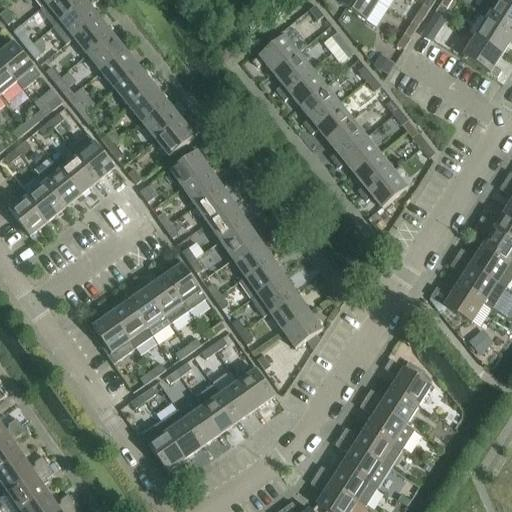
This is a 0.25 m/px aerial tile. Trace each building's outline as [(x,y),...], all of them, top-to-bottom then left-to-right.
[(57,0),(33,0),(42,11),(41,12),(42,13),(57,0)] [(86,4),(82,0),(57,0),(42,13),(55,29),(60,24),(61,25),(86,4)] [(379,5),(371,0),(333,0),(332,2),(367,24),(379,5)] [(428,0),(423,8),(430,12),(437,1),(435,0),(428,0)] [(444,0),(440,7),(447,11),(454,1),(452,0),(444,0)] [(511,0),(500,0),(498,3),(511,12),(511,0)] [(511,12),(498,3),(487,22),(511,37),(511,12)] [(100,21),(86,4),(61,25),(74,42),(100,21)] [(310,13),(318,24),(325,19),(316,8),(310,13)] [(416,19),(423,23),(430,12),(423,8),(416,19)] [(0,17),(0,18),(8,28),(14,23),(5,13),(0,17)] [(422,36),(433,43),(446,22),(435,15),(422,36)] [(113,38),(100,21),(74,42),(88,59),(113,38)] [(511,37),(487,22),(475,40),(503,57),(510,45),(511,46),(511,37)] [(340,51),(346,46),(338,35),(332,40),(340,51)] [(25,36),(19,42),(27,52),(34,47),(25,36)] [(397,48),(403,52),(411,41),(404,37),(397,48)] [(127,55),(113,38),(88,59),(101,76),(127,55)] [(299,56),(285,38),(253,64),(258,70),(264,65),(274,77),(299,56)] [(503,57),(475,40),(463,59),(497,81),(502,74),(495,70),(503,57)] [(35,71),(14,46),(0,57),(0,63),(17,85),(35,71)] [(346,46),(340,51),(348,61),(355,56),(346,46)] [(34,47),(27,52),(35,62),(42,57),(34,47)] [(141,72),(127,55),(101,76),(115,93),(141,72)] [(313,73),(299,56),(274,77),(283,88),(276,93),(281,99),(313,73)] [(17,85),(0,63),(0,98),(1,99),(17,85)] [(373,79),(365,69),(359,74),(367,84),(373,79)] [(53,70),(46,75),(55,85),(61,80),(53,70)] [(154,89),(141,72),(115,93),(129,109),(154,89)] [(326,90),(313,73),(281,99),(285,104),(292,99),(301,110),(326,90)] [(367,84),(376,95),(382,90),(373,79),(367,84)] [(61,80),(55,85),(63,95),(69,90),(61,80)] [(168,106),(154,89),(129,109),(142,126),(168,106)] [(340,106),(326,90),(301,110),(310,122),(303,127),(308,132),(340,106)] [(58,99),(47,108),(52,114),(63,106),(58,99)] [(401,113),(392,103),(386,108),(394,118),(401,113)] [(80,104),(74,109),(82,119),(88,114),(80,104)] [(181,122),(168,106),(142,126),(156,143),(181,122)] [(328,144),(353,123),(340,106),(308,132),(312,138),(319,133),(328,144)] [(394,118),(403,128),(409,123),(401,113),(394,118)] [(88,114),(82,119),(90,130),(97,125),(88,114)] [(60,116),(49,125),(54,131),(55,130),(59,136),(65,131),(69,128),(65,122),(60,116)] [(23,127),(29,134),(39,125),(34,119),(23,127)] [(196,140),(181,122),(156,143),(170,161),(196,140)] [(335,166),(367,140),(353,123),(328,144),(337,155),(330,160),(335,166)] [(39,132),(44,138),(54,131),(49,125),(39,132)] [(14,135),(19,141),(29,134),(23,127),(14,135)] [(428,146),(419,136),(413,141),(421,151),(428,146)] [(107,138),(101,143),(109,153),(115,148),(107,138)] [(380,157),(367,140),(335,166),(339,171),(346,166),(355,178),(380,157)] [(16,152),(21,158),(31,150),(26,144),(16,152)] [(116,171),(95,145),(77,159),(98,185),(116,171)] [(421,151),(430,162),(436,157),(428,146),(421,151)] [(115,148),(109,153),(117,163),(123,158),(115,148)] [(6,160),(11,166),(21,158),(16,152),(6,160)] [(210,173),(197,154),(170,173),(183,192),(210,173)] [(394,174),(380,157),(355,178),(364,189),(357,194),(362,200),(394,174)] [(98,185),(77,159),(67,167),(61,160),(55,166),(81,198),(98,185)] [(81,198),(55,166),(38,179),(44,186),(44,187),(64,212),(81,198)] [(128,177),(137,188),(143,182),(135,172),(128,177)] [(196,209),(223,191),(210,173),(183,192),(196,209)] [(408,191),(394,174),(362,200),(366,205),(373,200),(382,212),(408,191)] [(511,188),(505,184),(500,193),(508,198),(511,197),(511,196),(511,203),(506,212),(511,215),(511,188)] [(64,212),(44,187),(27,200),(48,226),(64,212)] [(140,195),(147,206),(154,201),(146,190),(140,195)] [(27,200),(19,191),(12,197),(20,206),(10,214),(30,240),(48,226),(27,200)] [(235,208),(223,191),(196,209),(208,227),(235,208)] [(220,245),(247,226),(235,208),(208,227),(220,245)] [(511,215),(506,212),(498,225),(495,223),(494,219),(486,214),(480,222),(511,242),(511,215)] [(171,226),(164,216),(157,220),(165,231),(171,226)] [(511,242),(480,222),(475,231),(483,236),(487,235),(490,237),(482,250),(511,269),(511,242)] [(172,242),(179,237),(171,226),(165,231),(172,242)] [(260,244),(247,226),(220,245),(233,263),(260,244)] [(272,262),(260,244),(233,263),(245,281),(272,262)] [(511,283),(511,269),(482,250),(473,264),(470,262),(469,257),(461,252),(456,261),(500,289),(501,289),(506,292),(511,283)] [(196,262),(189,251),(182,256),(190,266),(196,262)] [(457,289),(484,306),(493,312),(506,292),(501,289),(500,289),(456,261),(450,269),(458,275),(463,274),(466,276),(457,289)] [(197,277),(204,273),(196,262),(190,266),(197,277)] [(285,280),(272,262),(245,281),(240,285),(252,302),(285,280)] [(201,294),(183,267),(164,280),(189,315),(207,302),(201,294)] [(189,315),(164,280),(147,293),(171,327),(189,315)] [(297,297),(285,280),(252,302),(264,320),(270,316),(297,297)] [(437,291),(431,300),(475,328),(478,324),(474,322),(484,306),(457,289),(450,299),(445,296),(437,291)] [(216,290),(210,294),(215,302),(221,298),(216,290)] [(171,327),(147,293),(129,305),(153,339),(171,327)] [(309,315),(297,297),(270,316),(283,334),(309,315)] [(221,298),(215,302),(222,313),(229,308),(221,298)] [(153,339),(129,305),(111,317),(135,352),(153,339)] [(309,315),(283,334),(295,352),(300,359),(309,353),(304,346),(322,334),(309,315)] [(135,352),(111,317),(93,330),(112,357),(108,360),(114,368),(136,353),(135,352)] [(239,338),(246,333),(238,322),(232,327),(239,338)] [(216,338),(227,331),(223,324),(212,332),(216,338)] [(247,348),(254,344),(246,333),(239,338),(247,348)] [(471,345),(481,357),(495,346),(485,333),(471,345)] [(228,347),(223,341),(212,349),(217,355),(228,347)] [(202,348),(197,342),(186,349),(191,356),(202,348)] [(191,356),(186,349),(176,357),(180,363),(191,356)] [(217,355),(212,349),(202,356),(206,362),(217,355)] [(264,358),(257,363),(269,379),(278,373),(274,367),(271,369),(264,358)] [(404,372),(390,363),(384,372),(393,377),(397,376),(400,378),(391,391),(419,409),(429,393),(432,395),(435,391),(421,382),(425,376),(408,365),(404,372)] [(192,372),(188,366),(177,373),(181,380),(192,372)] [(167,373),(162,367),(151,374),(155,381),(167,373)] [(181,380),(177,373),(166,381),(171,387),(181,380)] [(275,400),(256,373),(238,385),(256,412),(275,400)] [(155,381),(151,374),(140,382),(145,388),(155,381)] [(256,412),(238,385),(220,398),(239,425),(256,412)] [(157,397),(152,391),(141,398),(146,405),(157,397)] [(419,409),(391,391),(383,405),(380,403),(379,398),(371,393),(365,402),(415,434),(415,433),(410,430),(412,427),(409,425),(419,409)] [(135,412),(146,405),(141,398),(131,406),(135,412)] [(239,425),(220,398),(202,410),(221,437),(239,425)] [(415,434),(365,402),(360,410),(368,416),(372,415),(375,417),(367,430),(402,453),(415,434)] [(221,437),(202,410),(185,423),(203,450),(221,437)] [(0,446),(23,430),(17,422),(9,428),(8,432),(5,434),(0,426),(0,446)] [(203,450),(185,423),(167,435),(186,462),(203,450)] [(167,435),(160,425),(142,438),(167,475),(186,462),(167,435)] [(0,473),(22,459),(13,446),(16,444),(21,444),(29,439),(23,430),(0,446),(0,473)] [(402,453),(367,430),(358,443),(355,441),(354,437),(346,432),(341,440),(390,472),(402,453)] [(390,472),(341,440),(335,449),(343,454),(348,453),(351,455),(342,468),(378,491),(390,472)] [(31,472),(22,459),(0,473),(0,483),(6,492),(3,495),(5,498),(49,468),(43,460),(35,465),(34,469),(31,472)] [(19,511),(24,511),(48,496),(39,483),(42,481),(46,482),(55,476),(49,468),(5,498),(7,501),(11,499),(19,511)] [(342,468),(334,482),(331,480),(330,475),(322,470),(316,479),(367,511),(368,511),(369,511),(366,509),(378,491),(342,468)] [(367,511),(316,479),(310,487),(319,492),(323,491),(326,493),(317,507),(324,511),(367,511)] [(65,511),(75,506),(69,497),(61,503),(60,507),(57,509),(48,496),(24,511),(65,511)]
